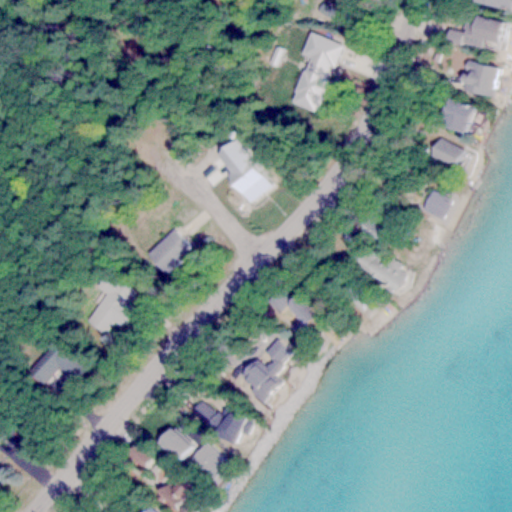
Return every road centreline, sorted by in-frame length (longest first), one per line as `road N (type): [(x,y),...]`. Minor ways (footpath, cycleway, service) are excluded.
road 1 (residential): [(33,511),(346,164),(387,81),(414,0)]
road 2 (residential): [(259,256),(175,154)]
